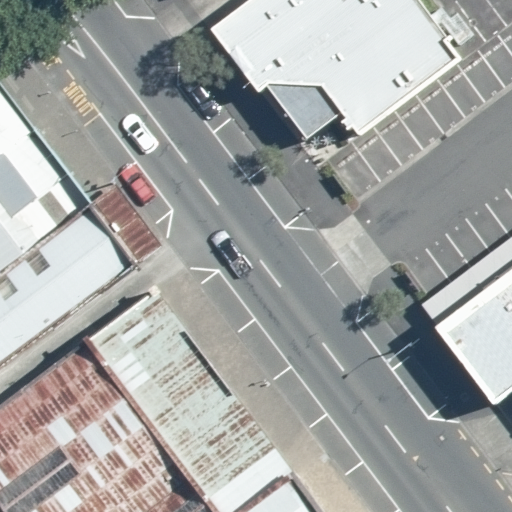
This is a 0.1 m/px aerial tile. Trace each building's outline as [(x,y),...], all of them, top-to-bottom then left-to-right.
[(210,0),(187,17),(283,149),(420,50),(382,0),(210,0)] [(0,276),(93,208),(118,189),(0,30),(0,276)] [(0,369),(162,246),(118,189),(93,208),(0,276),(0,369)] [(498,366),(511,384),(511,241),(432,305),(415,318),(468,388),(498,366)] [(325,511),(157,290),(0,407),(0,511),(325,511)]
